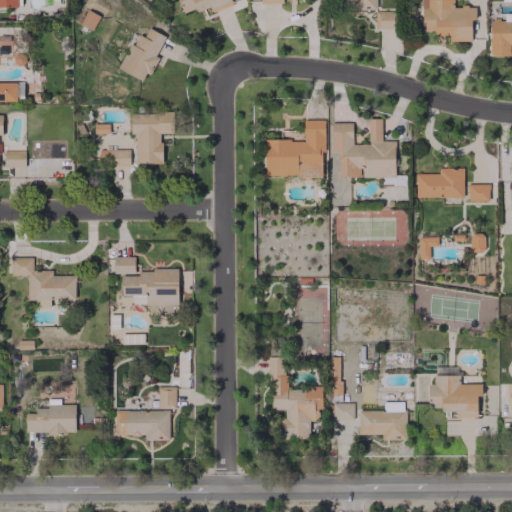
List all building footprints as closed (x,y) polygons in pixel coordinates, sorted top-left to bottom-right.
[(233,4),(231,0),(179,0),(184,14),(209,5),(211,12),(233,4)] [(375,0),(348,0),(348,9),(375,9),(375,0)] [(471,40),(470,19),(474,19),(474,6),(453,7),(452,0),(413,0),(415,31),(434,30),(434,36),(449,35),(449,41),(471,40)] [(79,23),(91,30),(99,16),(86,9),(79,23)] [(374,11),(374,28),(393,28),(393,11),(374,11)] [(489,56),(509,55),(509,47),(511,47),(511,19),(489,20),(489,56)] [(119,70),(145,81),(156,56),(155,56),(164,35),(147,28),(143,36),(135,33),(119,70)] [(0,100),(15,100),(15,82),(0,82),(0,100)] [(134,163),(160,163),(161,133),(172,133),(173,113),(130,113),(129,134),(134,134),(134,163)] [(337,177),(394,177),(394,140),(380,140),(380,118),(367,118),(367,144),(351,144),(351,122),(330,122),(330,152),(337,152),(337,177)] [(264,175),(322,176),(323,120),(302,120),(302,140),(264,139),(264,175)] [(128,165),(129,150),(98,149),(98,164),(128,165)] [(24,150),(3,150),(3,166),(24,167),(24,150)] [(462,168),(438,168),(438,173),(414,173),(415,197),(462,197),(462,168)] [(487,183),(467,184),(467,201),(488,200),(487,183)] [(469,250),(483,250),(483,232),(469,233),(469,250)] [(418,259),(429,258),(428,246),(437,246),(436,236),(417,237),(418,259)] [(177,268),(150,268),(150,271),(133,271),(133,256),(113,256),(113,274),(121,274),(121,294),(147,294),(147,312),(177,312),(177,268)] [(74,299),(74,275),(50,275),(50,271),(31,271),(32,258),(10,257),(10,275),(27,275),(26,299),(35,300),(35,307),(49,308),(49,299),(74,299)] [(143,344),(143,334),(122,334),(122,344),(143,344)] [(286,388),(285,356),(268,357),(270,409),(282,409),(283,439),(309,438),(308,420),(318,419),(318,410),(321,409),(321,387),(286,388)] [(476,417),(476,395),(480,395),(480,384),(457,384),(457,366),(433,366),(433,384),(427,384),(427,407),(441,407),(441,412),(449,412),(449,417),(476,417)] [(174,386),(157,386),(156,408),(174,409),(174,386)] [(74,404),(59,404),(59,398),(47,398),(47,407),(36,407),(36,413),(24,413),(24,433),(74,432),(74,404)] [(332,420),(353,419),(352,402),(331,403),(332,420)] [(113,411),(114,435),(143,434),(143,439),(168,439),(167,409),(113,411)] [(381,434),(381,439),(405,439),(405,410),(357,411),(358,434),(381,434)]
